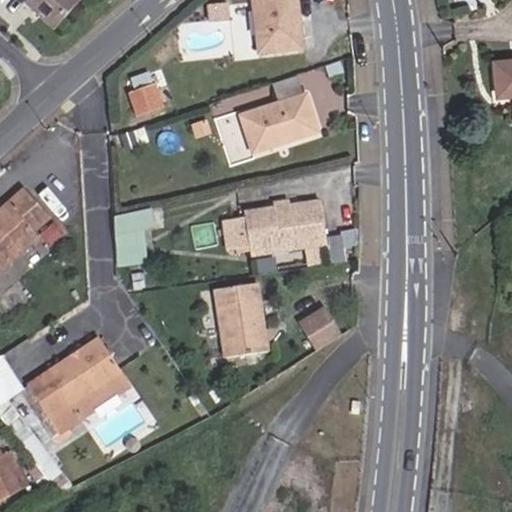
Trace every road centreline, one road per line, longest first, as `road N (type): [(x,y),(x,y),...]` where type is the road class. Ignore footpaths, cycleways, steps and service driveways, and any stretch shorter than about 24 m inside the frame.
road 1 (residential): [(390,511),(407,260),(393,0)]
road 2 (residential): [(158,0),(54,91)]
